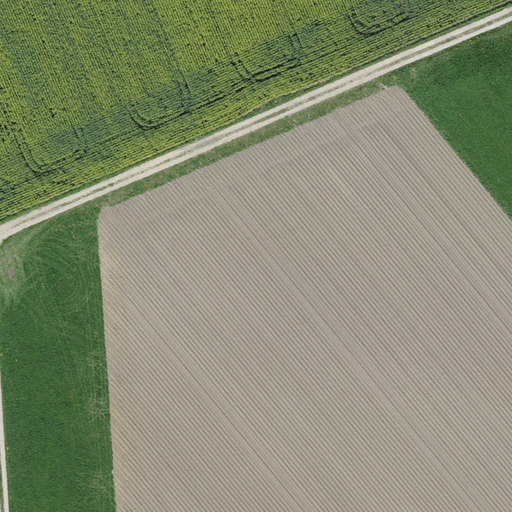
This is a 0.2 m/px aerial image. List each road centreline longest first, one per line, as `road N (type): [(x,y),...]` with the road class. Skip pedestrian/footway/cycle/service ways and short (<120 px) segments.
road 1 (track): [(0,240),(511,17)]
road 2 (track): [(0,376),(8,511)]
